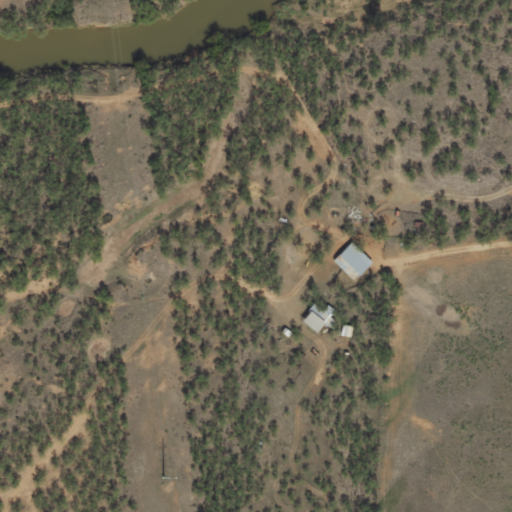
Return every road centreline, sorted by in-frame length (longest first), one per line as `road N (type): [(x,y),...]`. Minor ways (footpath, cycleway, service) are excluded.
road 1 (residential): [(422,511),(433,359),(478,254),(511,223)]
road 2 (residential): [(511,183),(430,223),(389,274)]
